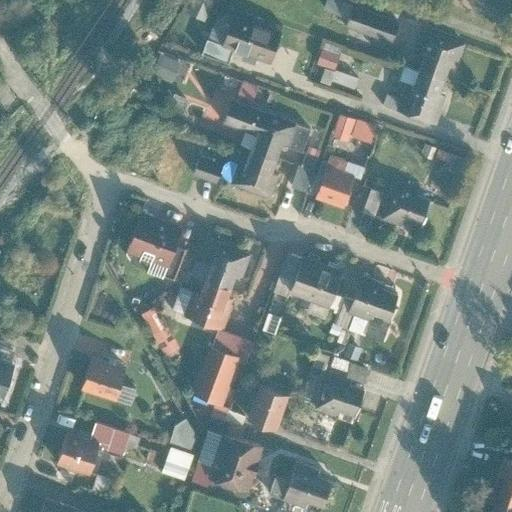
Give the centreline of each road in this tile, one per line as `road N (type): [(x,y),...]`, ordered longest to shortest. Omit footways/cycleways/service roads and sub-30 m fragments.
road 1 (residential): [(481,287),(309,230),(261,230),(108,182)]
road 2 (residential): [(108,182),(3,511)]
road 3 (primary): [(402,511),(481,287)]
road 4 (residential): [(0,46),(45,116),(91,173),(108,182)]
